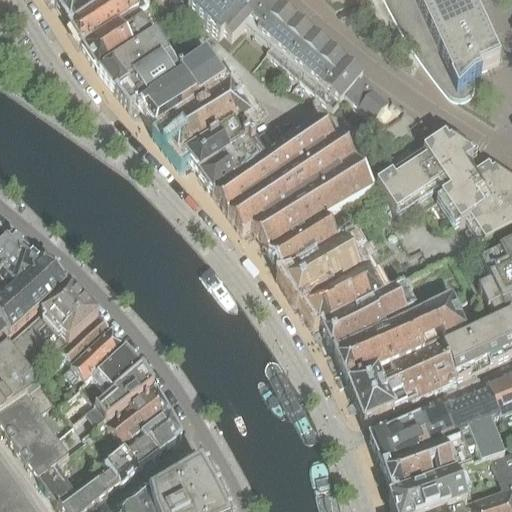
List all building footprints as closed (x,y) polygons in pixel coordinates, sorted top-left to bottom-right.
[(47,0),(53,9),(66,0),(47,0)] [(66,0),(53,9),(68,31),(76,25),(114,0),(66,0)] [(146,9),(140,0),(114,0),(76,25),(77,26),(68,32),(80,52),(89,46),(135,16),(146,9)] [(157,0),(159,2),(161,0),(169,0),(181,17),(186,14),(199,0),(157,0)] [(199,0),(186,14),(218,44),(222,39),(231,48),(244,34),(271,5),(265,0),(199,0)] [(511,0),(381,0),(382,1),(396,29),(408,48),(415,58),(420,66),(429,79),(438,90),(447,101),(449,103),(451,105),(453,105),(457,106),(461,106),(465,104),(469,102),(471,99),(473,96),(474,92),(474,89),(473,84),(481,81),(478,76),(498,67),(467,0),(511,0)] [(244,34),(268,56),(295,25),(271,5),(244,34)] [(154,40),(135,16),(89,46),(90,47),(81,53),(97,77),(98,78),(152,42),(154,40)] [(282,73),(312,39),(295,25),(268,56),(265,59),(282,73)] [(328,53),(312,39),(282,73),(298,87),(328,53)] [(98,78),(115,99),(166,63),(152,42),(98,78)] [(344,68),(328,53),(298,87),(315,102),(344,68)] [(154,136),(164,128),(224,91),(204,62),(178,79),(134,111),(154,136)] [(178,79),(166,63),(115,99),(128,116),(134,111),(178,79)] [(361,82),(344,68),(315,102),(332,117),(342,104),(361,82)] [(371,91),(361,82),(342,104),(371,129),(387,112),(367,96),(371,91)] [(227,90),(224,91),(164,128),(166,131),(158,137),(181,166),(184,163),(236,132),(249,122),(227,90)] [(331,144),(318,126),(317,125),(275,154),(212,201),(241,241),(249,235),(266,258),(323,223),(370,191),(336,140),(331,144)] [(241,140),(236,132),(184,163),(198,180),(255,143),(247,138),(241,140)] [(264,138),(255,143),(198,180),(212,201),(275,154),(264,138)] [(511,184),(490,170),(473,181),(468,172),(474,168),(468,159),(469,157),(446,141),(412,163),(407,154),(378,171),(385,182),(377,187),(397,220),(439,195),(443,201),(435,206),(453,235),(464,228),(477,251),(511,232),(511,184)] [(266,258),(282,280),(336,246),(323,223),(266,258)] [(301,311),(312,305),(361,277),(340,243),(336,246),(282,280),(283,283),(287,289),(301,311)] [(0,283),(26,257),(9,244),(0,251),(0,283)] [(511,250),(508,253),(479,267),(487,287),(476,293),(486,313),(488,313),(496,327),(511,321),(511,320),(511,250)] [(0,307),(0,308),(0,311),(42,270),(26,257),(0,283),(0,307)] [(42,270),(0,311),(0,329),(9,341),(66,291),(42,270)] [(320,331),(320,332),(381,299),(368,273),(361,277),(312,305),(313,307),(305,313),(318,332),(320,331)] [(332,356),(341,352),(416,317),(406,297),(412,294),(408,285),(381,299),(320,332),(332,356)] [(69,295),(41,320),(66,351),(97,324),(69,295)] [(449,301),(416,317),(341,352),(342,356),(333,360),(346,389),(347,390),(375,378),(423,357),(419,351),(441,340),(444,345),(466,336),(449,301)] [(41,320),(38,322),(10,348),(34,378),(46,368),(66,351),(41,320)] [(511,359),(511,324),(511,321),(496,327),(441,353),(455,386),(511,359)] [(64,364),(71,372),(110,339),(97,324),(66,351),(46,368),(52,376),(62,367),(61,366),(64,364)] [(0,349),(9,341),(0,329),(0,349)] [(62,381),(76,397),(80,395),(78,393),(123,355),(110,339),(71,372),(71,373),(62,381)] [(34,378),(10,348),(6,351),(0,355),(0,418),(38,391),(42,388),(34,378)] [(439,351),(423,357),(375,378),(393,416),(455,386),(441,353),(439,351)] [(79,397),(91,412),(140,374),(123,355),(78,393),(80,395),(76,397),(77,399),(79,397)] [(155,398),(154,396),(153,394),(140,374),(91,412),(93,416),(84,423),(93,435),(101,429),(104,428),(109,435),(155,398)] [(375,378),(347,390),(363,429),(393,416),(375,378)] [(500,425),(511,419),(511,382),(486,394),(498,420),(500,425)] [(4,440),(15,455),(46,433),(37,421),(53,410),(38,391),(0,418),(0,432),(5,439),(4,440)] [(451,439),(498,420),(486,394),(441,413),(451,439)] [(167,419),(155,398),(107,437),(121,456),(167,419)] [(376,462),(382,476),(436,454),(433,447),(451,439),(441,413),(369,444),(376,462)] [(123,455),(125,456),(138,472),(158,458),(159,458),(180,442),(167,419),(123,455)] [(382,476),(392,503),(453,481),(491,466),(503,462),(490,427),(497,425),(497,426),(500,425),(498,420),(451,439),(433,447),(436,454),(382,476)] [(46,433),(15,455),(25,470),(26,469),(37,484),(54,471),(55,472),(68,462),(46,433)] [(107,470),(121,488),(137,475),(136,474),(138,472),(125,456),(107,470)] [(463,511),(511,511),(511,457),(503,462),(491,466),(502,498),(465,511),(463,511)] [(198,470),(161,491),(147,501),(133,511),(219,511),(201,476),(198,470)] [(0,511),(28,511),(27,511),(16,494),(10,486),(4,477),(0,471),(0,511)] [(118,489),(105,475),(97,481),(109,497),(118,489)] [(77,496),(90,511),(95,511),(99,509),(98,509),(104,503),(103,502),(105,500),(106,500),(109,497),(97,481),(77,496)] [(388,506),(389,511),(463,511),(465,511),(453,481),(392,503),(392,504),(388,506)] [(55,509),(56,511),(90,511),(77,496),(75,498),(74,497),(55,509)]
